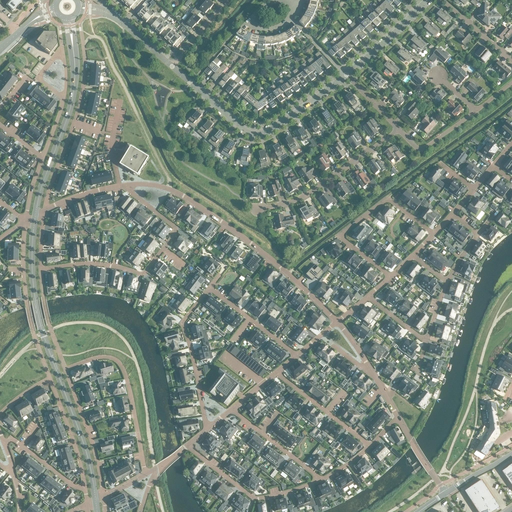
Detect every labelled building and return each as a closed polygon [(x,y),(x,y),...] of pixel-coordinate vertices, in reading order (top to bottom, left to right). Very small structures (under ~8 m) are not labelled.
[(132,7),(134,9),(142,0),(129,0),(126,5),(130,9),(132,7)] [(202,0),(201,2),(209,9),(210,10),(214,5),(209,1),(209,0),(202,0)] [(383,12),(385,10),(386,9),(390,14),(394,10),(390,6),(385,1),(384,0),(377,0),(382,5),(379,8),(383,12)] [(10,10),(12,12),(16,8),(9,2),(6,5),(10,9),(10,10)] [(148,5),(145,2),(137,11),(139,14),(138,16),(142,19),(150,11),(149,10),(146,7),(148,5)] [(201,2),(194,9),(198,13),(201,10),(205,14),(209,9),(201,2)] [(383,12),(379,8),(374,3),(371,7),(375,11),(372,14),(376,19),(379,16),(384,20),(387,17),(383,12)] [(481,21),(482,21),(490,13),(486,9),(489,6),(485,3),(477,11),(480,13),(477,17),(478,18),(477,19),(481,22),(481,21)] [(307,11),(314,15),(315,10),(316,10),(317,8),(309,5),(308,8),(307,11)] [(192,7),(185,14),(188,17),(196,24),(197,25),(201,20),(196,16),(198,13),(194,9),(192,7)] [(376,19),(372,14),(367,10),(364,13),(368,18),(365,21),(369,25),(372,22),(377,27),(380,23),(376,19)] [(444,20),(447,23),(448,22),(449,22),(452,19),(446,14),(447,14),(445,11),(444,12),(441,10),(440,11),(439,11),(436,15),(440,18),(437,20),(441,23),(444,20)] [(154,14),(150,11),(142,19),(146,23),(148,21),(150,23),(158,14),(156,12),(154,14)] [(304,17),(310,22),(312,17),(313,17),(314,15),(307,11),(305,14),(306,14),(304,17)] [(494,16),(490,13),(482,21),(483,22),(482,23),(486,26),(486,25),(488,26),(491,23),(493,25),(500,17),(497,13),(494,16)] [(158,14),(150,23),(153,25),(151,27),(155,31),(163,22),(165,20),(161,17),(158,14)] [(358,27),(362,32),(365,29),(369,33),(373,30),(369,25),(365,21),(361,16),(357,20),(361,24),(358,27)] [(184,21),(181,24),(185,28),(188,25),(192,29),(196,24),(188,17),(184,21)] [(299,22),(305,28),(308,24),(310,22),(304,17),(303,17),(302,19),(300,22),(299,22)] [(167,26),(163,22),(155,31),(160,35),(161,33),(164,35),(172,26),(169,23),(167,26)] [(362,32),(358,27),(354,22),(350,26),(354,30),(351,33),(355,38),(358,35),(362,40),(366,36),(362,32)] [(434,36),(435,35),(436,36),(439,32),(433,28),(434,27),(432,25),(431,26),(429,23),(427,25),(427,24),(423,28),(427,31),(428,30),(434,36)] [(446,33),(448,35),(457,26),(458,26),(454,23),(454,24),(446,33)] [(511,33),(511,25),(511,26),(508,29),(507,28),(506,28),(505,29),(503,27),(501,29),(500,29),(498,31),(498,32),(496,34),(502,39),(505,36),(506,36),(508,38),(511,33)] [(174,28),(172,26),(164,35),(166,37),(165,39),(169,43),(177,34),(172,30),(174,28)] [(291,30),(295,37),(299,33),(301,32),(295,26),(293,27),(294,28),(291,30)] [(242,28),(236,34),(236,35),(241,37),(241,38),(243,39),(247,33),(247,32),(245,31),(242,29),(242,28)] [(359,43),(355,38),(351,33),(347,29),(343,32),(347,37),(344,39),(348,44),(351,41),(355,46),(359,43)] [(285,34),(288,41),(293,38),(295,37),(291,30),(290,30),(288,31),(288,32),(285,34)] [(460,30),(455,36),(460,39),(459,40),(465,46),(472,38),(466,32),(464,34),(460,30)] [(34,43),(49,55),(57,45),(56,43),(55,37),(55,34),(55,33),(50,33),(49,33),(48,33),(43,33),(38,39),(34,43)] [(247,33),(243,39),(248,41),(248,42),(250,43),(253,36),(253,35),(251,34),(247,33)] [(279,36),(281,44),(286,41),(286,42),(288,41),(285,34),(285,33),(282,34),(283,35),(279,36)] [(180,37),(177,34),(169,43),(173,46),(175,44),(177,47),(185,38),(182,35),(180,37)] [(348,44),(344,39),(340,35),(336,38),(340,43),(336,46),(340,50),(344,47),(348,52),(352,49),(348,44)] [(253,36),(250,43),(255,44),(258,45),(259,37),(260,37),(257,36),(253,36)] [(273,45),(276,45),(277,48),(282,47),(281,44),(279,36),(276,36),(276,37),(273,38),(273,45)] [(426,45),(420,41),(421,40),(419,38),(418,39),(415,36),(414,38),(414,37),(410,41),(414,44),(412,46),(415,50),(418,46),(421,49),(422,48),(423,49),(426,45)] [(259,37),(258,45),(263,45),(263,46),(266,46),(266,38),(263,37),(263,38),(259,37)] [(340,50),(336,46),(332,41),(328,44),(332,49),(328,52),(332,57),(336,54),(340,58),(344,55),(340,50)] [(481,60),(485,63),(492,55),(488,52),(487,52),(485,51),(486,50),(482,47),(481,47),(479,45),(474,51),(476,53),(475,54),(479,58),(480,57),(481,59),(481,60)] [(408,62),(409,61),(410,61),(412,58),(407,53),(408,52),(405,50),(405,51),(402,49),(401,50),(400,50),(397,54),(401,57),(401,56),(408,62)] [(433,54),(434,54),(429,59),(433,62),(436,59),(436,58),(437,57),(444,63),(448,58),(447,57),(449,55),(445,52),(443,54),(438,49),(433,54)] [(225,51),(220,58),(225,61),(229,54),(225,51)] [(315,62),(319,67),(323,64),(327,69),(331,66),(319,52),(315,55),(319,60),(315,62)] [(319,67),(315,62),(312,57),(308,61),(311,65),(308,68),(312,73),(315,70),(319,75),(323,72),(319,67)] [(220,61),(216,58),(204,72),(208,75),(212,70),(215,73),(219,69),(216,66),(220,61)] [(496,60),(491,66),(493,68),(501,74),(500,75),(500,76),(500,77),(500,78),(501,78),(501,79),(502,79),(503,79),(504,79),(505,78),(506,78),(511,72),(505,67),(499,61),(498,62),(496,60)] [(393,66),(394,65),(392,63),(391,64),(388,61),(387,63),(387,62),(383,66),(387,69),(385,72),(388,75),(391,72),(394,74),(395,73),(396,74),(399,70),(393,66)] [(300,74),(304,79),(308,76),(311,81),(315,78),(312,73),(308,68),(304,63),(300,66),(304,71),(300,74)] [(219,69),(215,73),(211,78),(215,82),(227,67),(223,64),(219,69)] [(460,69),(456,65),(450,71),(458,78),(455,81),(459,85),(468,76),(465,73),(461,69),(460,69)] [(422,73),(417,68),(413,73),(415,75),(413,78),(417,82),(416,83),(419,86),(420,85),(421,86),(425,81),(420,76),(422,73)] [(304,79),(300,74),(297,69),(293,72),(296,77),(293,79),(296,84),(300,82),(304,87),(308,84),(304,79)] [(222,88),(230,78),(235,74),(231,70),(218,84),(222,88)] [(10,72),(5,79),(12,85),(18,78),(10,72)] [(300,89),(296,84),(293,79),(289,74),(285,77),(289,82),(285,85),(289,90),(292,87),(296,92),(300,89)] [(377,84),(380,86),(381,85),(382,86),(385,83),(379,78),(380,77),(378,75),(377,76),(375,74),(373,75),(373,74),(369,78),(373,81),(371,84),(374,87),(377,84)] [(234,89),(237,92),(241,88),(238,85),(242,80),(238,77),(226,91),(230,94),(234,89)] [(2,82),(2,83),(9,89),(12,85),(5,79),(2,82)] [(281,95),(284,93),(288,98),(292,95),(289,90),(285,85),(281,80),(277,83),(281,88),(277,90),(281,95)] [(15,82),(10,91),(13,92),(18,83),(15,82)] [(0,85),(0,89),(6,93),(9,89),(2,83),(1,84),(0,85)] [(244,99),(248,94),(245,91),(249,86),(245,83),(241,88),(237,92),(233,97),(237,100),(241,96),(244,99)] [(472,92),(474,93),(471,96),(473,97),(472,98),(474,100),(475,100),(477,101),(485,93),(479,87),(478,89),(472,83),(467,88),(472,92)] [(277,90),(274,85),(269,88),(271,90),(267,92),(269,95),(273,100),(276,98),(280,103),(284,100),(281,95),(277,90)] [(33,86),(27,94),(32,98),(38,90),(33,86)] [(38,90),(32,98),(36,101),(42,93),(38,90)] [(404,101),(396,94),(397,93),(394,90),(390,95),(393,97),(392,99),(396,103),(395,104),(398,107),(400,105),(401,105),(401,104),(404,101)] [(437,94),(434,92),(430,96),(433,99),(434,98),(439,103),(440,101),(441,101),(442,101),(442,100),(442,99),(447,94),(441,90),(437,94)] [(42,93),(36,101),(40,104),(46,96),(42,93)] [(359,106),(362,103),(355,95),(353,97),(349,93),(349,94),(345,98),(349,103),(349,104),(354,110),(359,106)] [(258,102),(248,94),(244,99),(240,103),(244,107),(248,102),(258,111),(258,102)] [(276,106),(273,100),(269,95),(258,102),(258,111),(269,103),(272,108),(276,106)] [(46,96),(40,104),(44,108),(51,100),(46,96)] [(51,100),(44,108),(49,111),(55,103),(51,100)] [(451,100),(446,105),(451,109),(449,111),(455,117),(462,109),(456,103),(455,104),(451,100)] [(345,112),(348,110),(343,104),(341,106),(337,102),(338,103),(333,106),(340,116),(345,112)] [(407,107),(409,109),(409,110),(406,114),(412,120),(414,117),(415,117),(416,116),(416,115),(418,112),(416,110),(417,109),(417,108),(414,106),(416,105),(412,102),(407,107)] [(16,104),(12,108),(20,114),(21,114),(24,110),(19,106),(18,105),(16,104)] [(12,108),(9,112),(17,119),(20,114),(12,108)] [(202,115),(202,114),(201,115),(197,111),(192,116),(186,122),(191,126),(191,127),(194,129),(201,121),(199,119),(202,115)] [(338,122),(331,113),(329,115),(326,111),(325,111),(326,112),(321,115),(325,121),(330,128),(335,124),(338,122)] [(9,112),(6,117),(13,123),(17,119),(9,112)] [(425,125),(421,129),(427,134),(430,131),(433,128),(436,124),(430,119),(429,120),(426,117),(422,122),(425,125)] [(321,130),(324,128),(319,122),(317,124),(314,119),(313,120),(314,120),(309,124),(316,133),(321,130)] [(370,122),(364,127),(371,137),(378,132),(373,126),(376,125),(372,119),(370,121),(370,122)] [(503,125),(511,133),(511,123),(506,119),(502,124),(503,125)] [(202,136),(205,139),(212,130),(210,128),(213,124),(212,124),(208,120),(203,126),(203,125),(197,132),(202,136)] [(504,136),(509,139),(511,135),(511,133),(503,125),(498,130),(503,134),(502,135),(504,136)] [(32,126),(26,134),(30,137),(36,129),(32,126)] [(311,136),(307,130),(305,132),(302,128),(301,128),(302,129),(296,132),(303,142),(308,138),(311,136)] [(36,129),(30,137),(34,141),(41,133),(36,129)] [(213,146),(216,148),(223,140),(221,138),(224,134),(219,130),(214,136),(214,135),(208,141),(213,146)] [(360,138),(355,132),(350,135),(352,137),(347,140),(354,149),(360,145),(358,141),(358,140),(360,138)] [(41,133),(34,141),(39,144),(45,136),(41,133)] [(301,148),(295,139),(292,140),(289,136),(289,137),(284,140),(288,146),(292,153),(298,150),(301,148)] [(0,143),(0,149),(1,151),(9,141),(4,137),(0,143)] [(317,145),(313,139),(310,141),(312,144),(308,147),(310,150),(317,145)] [(489,143),(485,147),(495,154),(499,149),(491,144),(493,141),(491,139),(488,142),(489,143)] [(9,141),(1,151),(6,154),(13,144),(9,141)] [(230,159),(235,150),(233,148),(236,143),(235,143),(235,144),(230,141),(226,147),(225,146),(221,154),(227,157),(230,159)] [(74,142),(73,146),(82,150),(83,145),(74,142)] [(340,142),(335,146),(337,148),(333,151),(333,152),(331,153),(334,156),(336,155),(339,160),(345,156),(341,150),(344,148),(340,142)] [(121,165),(124,167),(127,169),(126,170),(129,172),(129,171),(130,171),(135,174),(138,176),(142,170),(144,167),(144,166),(146,163),(147,162),(149,159),(149,158),(144,155),(140,153),(141,151),(128,143),(125,148),(123,151),(127,154),(126,156),(123,161),(121,165)] [(277,145),(272,148),(276,154),(275,154),(279,161),(285,158),(288,156),(282,147),(280,148),(277,144),(277,145)] [(73,146),(71,151),(80,154),(82,150),(73,146)] [(479,150),(476,153),(481,157),(483,154),(491,160),(495,154),(485,147),(484,146),(480,151),(479,150)] [(396,148),(391,151),(390,149),(384,152),(391,161),(395,158),(397,162),(403,158),(398,151),(396,148)] [(18,149),(11,157),(16,160),(22,152),(18,149)] [(246,166),(250,166),(251,155),(248,155),(249,150),(248,150),(242,149),(241,157),(240,165),(246,166)] [(271,165),(268,154),(265,155),(264,150),(263,150),(263,151),(257,152),(259,159),(259,160),(261,168),(268,166),(271,165)] [(459,150),(450,163),(457,169),(461,163),(464,165),(467,161),(464,159),(467,156),(459,150)] [(71,151),(69,156),(78,159),(80,154),(71,151)] [(16,160),(15,161),(20,164),(27,156),(22,152),(16,160)] [(327,163),(327,162),(329,160),(324,154),(319,157),(321,159),(316,162),(323,171),(329,167),(327,163)] [(27,156),(20,164),(24,166),(30,158),(27,156)] [(69,156),(67,161),(76,164),(78,159),(69,156)] [(511,157),(503,167),(508,171),(511,166),(511,156),(511,157)] [(24,166),(22,168),(27,172),(27,171),(35,162),(30,158),(24,166)] [(375,174),(379,171),(380,173),(386,169),(381,162),(378,163),(377,163),(374,159),(368,164),(375,174)] [(468,166),(463,173),(468,176),(476,166),(468,160),(465,164),(468,166)] [(67,161),(65,166),(74,169),(76,164),(67,161)] [(476,166),(468,176),(473,180),(480,171),(482,173),(486,168),(483,166),(480,170),(476,166)] [(305,168),(299,173),(304,180),(303,181),(304,182),(305,183),(306,183),(313,179),(310,174),(312,173),(312,174),(315,172),(311,167),(307,170),(305,168)] [(431,174),(428,178),(434,183),(438,179),(440,175),(438,174),(441,171),(436,167),(434,170),(433,169),(430,173),(431,174)] [(363,173),(360,175),(358,171),(351,176),(357,184),(358,182),(362,188),(366,185),(366,186),(367,185),(367,184),(370,182),(367,178),(363,173)] [(62,172),(60,177),(69,180),(71,175),(62,172)] [(110,172),(104,173),(107,183),(112,182),(112,181),(113,181),(112,177),(111,177),(110,172)] [(491,189),(493,190),(496,185),(495,184),(500,179),(494,175),(485,185),(491,190),(491,189)] [(284,182),(290,193),(297,189),(295,186),(296,185),(297,186),(300,184),(296,176),(292,178),(284,182)] [(60,177),(58,181),(67,185),(69,180),(60,177)] [(58,181),(56,186),(66,190),(67,185),(58,181)] [(268,188),(269,191),(268,192),(268,193),(268,195),(269,195),(270,195),(271,197),(279,195),(278,191),(278,190),(281,189),(278,181),(273,182),(274,184),(272,185),(271,186),(272,187),(268,188)] [(452,194),(460,185),(454,181),(450,187),(447,185),(444,189),(452,195),(452,194)] [(350,194),(354,191),(350,184),(346,187),(342,182),(335,187),(339,193),(340,193),(343,197),(349,192),(350,194)] [(497,196),(504,186),(503,185),(504,184),(501,182),(500,183),(500,182),(497,186),(496,185),(493,190),(492,192),(497,196)] [(11,185),(5,193),(10,196),(16,188),(11,185)] [(259,193),(262,193),(262,187),(259,187),(259,185),(250,185),(250,188),(247,188),(248,194),(251,194),(251,198),(259,198),(259,193)] [(465,189),(460,185),(452,194),(457,198),(465,189)] [(509,189),(508,188),(508,187),(505,185),(505,186),(504,186),(497,196),(501,199),(503,198),(506,200),(508,197),(505,195),(509,189)] [(64,194),(66,190),(56,186),(54,192),(59,194),(59,193),(64,194)] [(16,188),(10,196),(14,199),(22,190),(21,189),(20,191),(16,188)] [(22,190),(14,199),(19,203),(25,194),(26,193),(22,190)] [(407,190),(400,200),(405,204),(412,194),(407,190)] [(331,200),(326,194),(323,196),(323,195),(322,196),(319,199),(325,208),(332,203),(334,205),(336,203),(333,198),(331,200)] [(417,198),(412,194),(405,204),(410,208),(417,199),(417,198)] [(109,195),(104,196),(107,209),(112,208),(109,195)] [(104,196),(98,197),(102,211),(101,208),(106,207),(107,209),(104,196)] [(95,207),(91,207),(92,210),(93,213),(96,212),(102,211),(98,197),(93,199),(95,207)] [(127,197),(118,208),(123,212),(132,201),(127,197)] [(480,201),(476,198),(472,203),(481,210),(486,203),(481,199),(480,201)] [(172,199),(166,207),(171,211),(178,201),(177,202),(172,199)] [(417,199),(410,208),(415,211),(420,205),(423,207),(425,204),(421,202),(417,199)] [(132,201),(123,212),(124,211),(129,215),(127,217),(130,219),(134,215),(131,212),(137,205),(132,201)] [(178,201),(171,211),(176,215),(183,205),(178,201)] [(86,202),(80,204),(84,218),(90,216),(90,217),(94,216),(93,213),(92,210),(89,211),(86,202)] [(425,211),(420,217),(426,221),(433,211),(428,207),(430,205),(427,203),(423,209),(425,211)] [(481,210),(472,203),(468,208),(472,211),(470,214),(476,218),(482,211),(481,210)] [(76,215),(73,216),(74,221),(78,220),(84,218),(80,204),(74,206),(76,215)] [(299,211),(301,215),(303,214),(307,221),(312,217),(314,219),(319,216),(313,206),(309,208),(309,209),(308,209),(306,206),(299,211)] [(382,212),(380,211),(376,217),(389,224),(393,219),(391,217),(394,212),(386,206),(382,212)] [(134,215),(130,219),(133,222),(133,221),(138,225),(146,214),(142,210),(137,217),(134,215)] [(191,210),(185,219),(189,222),(189,223),(189,224),(197,214),(191,210)] [(0,224),(2,226),(1,227),(4,230),(8,225),(5,223),(10,216),(4,211),(0,216),(0,224)] [(433,211),(426,221),(431,225),(434,220),(437,222),(441,217),(433,211)] [(510,221),(500,213),(494,221),(505,229),(510,221)] [(146,214),(138,225),(143,228),(142,229),(145,231),(146,230),(149,226),(146,224),(151,218),(146,214)] [(197,214),(189,224),(193,227),(191,230),(194,233),(199,227),(196,224),(201,217),(197,214)] [(288,225),(293,224),(292,217),(284,219),(283,215),(281,215),(280,215),(277,215),(277,216),(275,217),(276,224),(276,225),(276,226),(276,227),(277,227),(277,228),(277,229),(285,228),(285,227),(286,227),(287,227),(288,226),(288,225)] [(51,221),(50,227),(58,228),(58,231),(62,232),(64,232),(64,229),(64,223),(51,221)] [(161,223),(157,228),(167,235),(170,231),(163,226),(161,223)] [(209,223),(202,232),(208,237),(209,236),(211,238),(215,233),(213,231),(215,228),(209,223)] [(446,228),(444,230),(447,233),(452,236),(459,227),(454,223),(449,230),(446,228)] [(408,233),(407,233),(413,237),(419,229),(414,225),(408,233)] [(362,226),(353,237),(359,241),(363,237),(366,233),(369,235),(372,230),(370,228),(368,231),(362,226)] [(459,227),(452,236),(457,240),(464,231),(459,227)] [(498,232),(492,227),(484,237),(490,242),(498,232)] [(151,230),(149,233),(151,235),(154,237),(156,234),(163,240),(167,235),(157,228),(154,232),(151,230)] [(413,237),(413,238),(418,242),(424,233),(419,229),(413,237)] [(48,235),(48,241),(60,241),(60,236),(62,236),(62,232),(58,231),(56,231),(56,235),(48,235)] [(457,240),(456,240),(464,246),(466,243),(464,242),(469,235),(464,231),(457,240)] [(220,238),(216,243),(222,248),(224,249),(223,251),(226,254),(231,247),(233,245),(230,243),(233,239),(229,236),(229,237),(226,234),(222,239),(220,238)] [(151,235),(145,242),(155,249),(158,245),(153,241),(155,238),(154,237),(151,235)] [(182,236),(178,241),(188,249),(188,248),(187,248),(191,243),(182,236)] [(48,241),(47,247),(54,247),(54,249),(59,249),(60,241),(48,241)] [(178,241),(175,246),(184,254),(188,249),(178,241)] [(371,241),(364,249),(369,253),(376,245),(371,241)] [(145,242),(140,248),(145,252),(146,250),(151,254),(155,249),(145,242)] [(95,243),(94,257),(100,258),(102,243),(95,243)] [(102,243),(100,258),(107,258),(108,249),(111,250),(112,244),(108,243),(108,245),(102,245),(102,243)] [(477,256),(478,257),(485,247),(479,243),(477,246),(476,246),(474,248),(474,249),(472,252),(473,253),(472,254),(476,257),(477,256)] [(73,244),(69,244),(69,250),(73,250),(74,259),(80,258),(79,244),(73,245),(73,244)] [(328,246),(321,251),(324,254),(327,252),(330,257),(331,256),(334,260),(342,254),(339,250),(340,249),(336,244),(330,248),(328,246)] [(376,245),(369,253),(374,257),(381,249),(376,245)] [(235,247),(231,252),(233,254),(231,257),(236,260),(240,256),(243,259),(245,257),(246,254),(242,251),(238,248),(237,249),(235,247)] [(137,248),(131,255),(141,262),(144,258),(139,254),(141,251),(137,248)] [(434,249),(426,259),(431,263),(439,253),(434,249)] [(55,255),(46,256),(47,263),(60,261),(59,255),(61,254),(61,251),(55,251),(55,255)] [(388,251),(381,261),(386,265),(393,255),(388,251)] [(439,253),(431,263),(436,267),(444,257),(439,253)] [(344,257),(341,261),(345,263),(344,263),(349,267),(357,257),(352,254),(347,260),(344,257)] [(131,255),(126,262),(130,265),(132,263),(137,267),(141,262),(131,255)] [(247,259),(243,265),(248,269),(249,266),(255,271),(259,266),(256,265),(259,261),(257,259),(258,258),(254,255),(250,261),(247,259)] [(393,255),(386,265),(391,269),(395,263),(398,265),(402,261),(393,255)] [(209,257),(206,262),(216,270),(220,265),(209,257)] [(357,257),(349,267),(354,271),(353,273),(356,275),(360,270),(357,268),(362,261),(357,257)] [(444,257),(436,267),(441,271),(446,265),(449,268),(453,262),(450,260),(449,261),(444,257)] [(466,262),(463,267),(472,272),(476,263),(471,261),(469,263),(466,262)] [(160,262),(156,267),(166,275),(170,270),(160,262)] [(206,262),(201,267),(212,275),(215,270),(216,270),(206,262)] [(414,264),(405,275),(411,280),(415,275),(416,275),(418,272),(420,269),(419,268),(420,267),(416,264),(415,265),(414,264)] [(315,265),(306,275),(312,281),(315,277),(318,279),(324,273),(315,265)] [(156,267),(152,272),(160,278),(164,273),(166,275),(156,267)] [(368,267),(361,275),(366,279),(373,271),(368,267)] [(464,278),(470,281),(471,278),(469,277),(472,272),(463,267),(462,268),(460,272),(461,272),(460,273),(465,276),(464,278)] [(267,275),(263,278),(270,283),(268,285),(272,289),(276,284),(273,282),(277,277),(276,276),(277,274),(271,269),(269,271),(268,270),(265,274),(267,275)] [(78,275),(78,284),(83,284),(83,282),(92,283),(92,278),(88,278),(88,271),(86,271),(86,270),(83,270),(83,271),(81,271),(81,275),(78,275)] [(96,270),(95,281),(102,282),(102,286),(105,286),(106,279),(103,279),(104,271),(96,270)] [(64,281),(61,282),(62,289),(66,288),(65,285),(72,283),(69,271),(62,273),(64,281)] [(373,271),(366,279),(372,284),(379,275),(373,271)] [(192,278),(191,278),(201,285),(204,281),(200,277),(201,274),(198,272),(197,275),(196,274),(193,278),(192,278)] [(110,274),(108,282),(111,283),(111,285),(115,286),(116,286),(116,284),(120,285),(122,276),(118,276),(118,275),(113,274),(113,275),(112,274),(110,274)] [(50,285),(46,285),(47,293),(50,293),(50,291),(57,290),(55,275),(49,276),(50,285)] [(424,291),(432,280),(429,278),(427,276),(423,282),(421,280),(417,285),(419,287),(424,291)] [(130,277),(126,291),(138,294),(141,284),(141,283),(138,283),(138,282),(136,281),(137,278),(130,277)] [(191,278),(188,283),(197,290),(201,285),(191,278)] [(435,282),(432,280),(424,291),(432,296),(436,291),(433,289),(437,284),(435,283),(435,282)] [(145,282),(140,299),(149,302),(155,285),(145,282)] [(276,285),(272,289),(280,295),(287,285),(283,282),(279,287),(276,285)] [(323,282),(316,292),(321,296),(328,286),(329,286),(323,282)] [(452,285),(450,289),(464,293),(464,294),(467,285),(460,282),(459,285),(453,283),(452,285)] [(188,283),(184,287),(194,294),(197,290),(188,283)] [(287,285),(280,295),(281,295),(286,298),(293,288),(288,284),(287,285)] [(328,286),(321,296),(326,300),(331,293),(334,295),(335,293),(337,291),(335,289),(333,290),(328,286)] [(236,288),(230,295),(236,300),(242,293),(236,288)] [(386,296),(383,299),(384,300),(383,300),(387,303),(388,302),(388,303),(389,303),(396,293),(397,293),(391,289),(390,291),(387,289),(383,294),(386,296)] [(454,300),(460,302),(462,299),(464,293),(450,289),(449,293),(450,293),(449,295),(455,297),(454,300)] [(346,290),(342,295),(351,302),(355,297),(346,290)] [(237,301),(236,302),(241,305),(248,296),(244,293),(243,294),(242,293),(236,300),(237,301)] [(396,293),(389,303),(394,307),(397,302),(399,304),(403,299),(401,297),(401,296),(396,293)] [(341,294),(337,299),(347,307),(351,302),(342,295),(341,294)] [(180,295),(176,300),(186,308),(190,303),(180,295)] [(290,300),(288,303),(290,305),(291,305),(295,308),(302,299),(303,298),(298,295),(293,302),(292,302),(290,300)] [(210,296),(202,306),(207,310),(215,300),(210,296)] [(403,305),(400,310),(404,313),(412,304),(407,300),(405,298),(401,303),(403,305)] [(295,308),(295,309),(299,313),(307,303),(302,299),(295,308)] [(176,300),(172,305),(182,312),(186,308),(176,300)] [(215,300),(207,310),(208,310),(212,313),(212,314),(220,304),(215,300)] [(255,302),(249,310),(253,314),(261,304),(256,300),(255,302)] [(404,313),(404,314),(409,318),(413,313),(415,315),(419,310),(417,308),(417,307),(412,303),(412,304),(404,313)] [(448,305),(446,311),(456,314),(459,305),(453,303),(452,306),(448,305)] [(220,304),(212,314),(217,317),(215,319),(218,321),(222,315),(220,314),(225,308),(220,304)] [(261,304),(253,314),(258,318),(266,308),(261,304)] [(162,317),(159,321),(164,326),(167,322),(172,325),(175,322),(167,315),(170,311),(165,307),(160,313),(163,315),(162,317)] [(365,309),(363,312),(374,320),(379,313),(374,309),(373,310),(372,311),(370,310),(367,307),(366,309),(365,309)] [(231,311),(223,321),(228,325),(236,315),(231,311)] [(454,320),(456,314),(446,311),(444,317),(450,318),(449,321),(455,323),(456,320),(454,320)] [(361,315),(359,317),(365,321),(363,323),(368,327),(370,325),(374,320),(363,312),(361,314),(361,315)] [(316,313),(312,318),(313,319),(321,325),(325,320),(316,313)] [(415,322),(413,325),(419,330),(429,318),(422,313),(418,318),(415,322)] [(236,315),(228,325),(233,329),(241,319),(236,315)] [(272,317),(266,325),(271,329),(277,321),(272,317)] [(313,319),(310,324),(318,330),(322,326),(321,325),(313,319)] [(277,321),(271,329),(276,333),(282,325),(277,321)] [(385,325),(381,330),(384,332),(384,331),(389,335),(390,334),(396,326),(391,322),(389,325),(388,326),(387,326),(385,325)] [(356,326),(353,329),(354,330),(354,331),(357,334),(357,335),(359,336),(360,336),(364,339),(366,336),(369,338),(373,333),(370,331),(369,333),(358,325),(357,326),(356,326)] [(438,328),(437,331),(449,335),(450,336),(453,326),(447,325),(446,327),(440,325),(439,328),(438,328)] [(201,326),(191,329),(193,334),(202,332),(201,326)] [(298,326),(294,331),(304,339),(308,334),(298,326)] [(396,326),(390,334),(395,338),(397,340),(401,335),(401,334),(399,333),(399,332),(401,330),(396,326)] [(202,332),(193,334),(194,340),(202,338),(203,343),(208,342),(207,337),(206,331),(202,332)] [(255,331),(247,341),(252,345),(260,335),(255,331)] [(294,331),(291,336),(300,344),(304,339),(294,331)] [(437,331),(436,335),(437,335),(436,338),(442,340),(441,343),(447,344),(449,335),(437,331)] [(177,332),(165,336),(167,343),(171,342),(173,351),(179,349),(176,340),(179,339),(177,332)] [(260,335),(252,345),(258,349),(265,339),(260,335)] [(402,343),(398,348),(400,350),(405,354),(413,343),(411,341),(410,341),(408,340),(404,345),(402,343)] [(371,350),(369,353),(371,355),(370,355),(373,357),(381,347),(374,341),(370,346),(372,347),(373,348),(371,350)] [(204,348),(198,349),(199,355),(211,352),(209,346),(208,342),(203,343),(204,348)] [(271,343),(264,352),(269,355),(268,356),(269,357),(277,347),(271,343)] [(413,343),(405,354),(412,359),(416,354),(415,353),(414,352),(415,350),(418,347),(416,346),(416,345),(413,343)] [(320,360),(328,350),(327,349),(327,348),(322,345),(315,354),(321,359),(320,360)] [(431,345),(428,353),(441,356),(443,349),(446,350),(447,347),(440,345),(440,348),(439,348),(439,347),(435,346),(435,347),(431,345)] [(381,347),(373,357),(374,358),(375,359),(376,360),(376,359),(378,361),(382,356),(385,358),(389,352),(386,350),(387,350),(382,346),(381,347)] [(277,347),(269,357),(273,360),(281,350),(277,347)] [(281,350),(273,360),(274,360),(275,359),(280,362),(286,354),(281,350)] [(330,351),(328,350),(320,360),(327,365),(335,354),(330,350),(330,351)] [(178,352),(172,354),(172,357),(175,356),(178,366),(186,364),(185,358),(184,354),(179,356),(178,352)] [(211,352),(199,355),(200,361),(212,358),(211,352)] [(428,363),(427,367),(439,370),(442,361),(437,360),(436,362),(430,360),(429,364),(428,363)] [(334,369),(339,374),(346,365),(345,364),(345,363),(342,361),(341,361),(340,361),(338,364),(337,363),(333,367),(335,368),(334,369)] [(385,370),(383,373),(387,377),(388,377),(394,369),(396,367),(390,363),(388,361),(384,367),(386,368),(385,370)] [(297,365),(295,367),(303,376),(308,372),(307,370),(308,369),(304,364),(303,365),(300,362),(296,365),(297,365)] [(511,366),(504,362),(499,369),(503,372),(505,370),(511,374),(511,372),(511,366)] [(99,367),(101,374),(113,371),(110,364),(105,365),(104,364),(101,365),(101,366),(99,367)] [(348,366),(346,365),(339,374),(345,378),(346,377),(347,378),(350,373),(349,372),(352,368),(348,366)] [(297,380),(303,376),(295,367),(294,368),(294,367),(290,370),(291,370),(290,371),(292,374),(291,375),(295,380),(296,379),(297,380)] [(427,367),(426,370),(427,371),(426,373),(432,375),(431,378),(437,379),(440,370),(439,370),(427,367)] [(182,368),(176,370),(177,378),(181,378),(182,384),(190,382),(189,379),(191,379),(189,373),(188,373),(187,370),(183,371),(182,368)] [(83,369),(73,373),(74,377),(79,376),(80,378),(92,374),(90,369),(84,371),(83,369)] [(388,377),(387,378),(391,381),(392,380),(393,381),(395,378),(397,379),(401,375),(399,373),(399,372),(394,369),(388,377)] [(225,371),(211,389),(229,403),(236,394),(239,390),(243,385),(225,371)] [(347,382),(347,383),(350,385),(352,383),(358,387),(365,378),(364,377),(359,373),(354,380),(350,378),(347,382)] [(402,382),(398,387),(400,389),(401,390),(403,391),(411,381),(412,381),(406,377),(404,375),(400,380),(402,382)] [(496,375),(493,380),(505,387),(508,381),(496,375)] [(306,390),(311,393),(318,384),(314,380),(316,378),(313,376),(309,381),(311,382),(308,387),(306,390)] [(366,379),(365,378),(358,387),(357,388),(358,389),(357,390),(363,394),(361,397),(363,399),(367,394),(364,392),(372,383),(366,378),(366,379)] [(493,380),(490,386),(503,392),(505,387),(493,380)] [(411,381),(403,391),(406,394),(406,393),(408,395),(411,392),(412,390),(413,390),(415,392),(419,386),(411,381)] [(113,382),(107,383),(108,386),(111,386),(112,388),(111,388),(112,394),(113,394),(113,396),(124,393),(124,392),(123,386),(121,386),(121,385),(120,385),(120,383),(119,383),(114,384),(113,382)] [(276,382),(270,386),(277,395),(285,388),(282,384),(279,386),(276,382)] [(312,393),(316,396),(322,388),(318,384),(311,393),(312,394),(312,393)] [(89,386),(80,389),(82,392),(81,392),(82,397),(92,393),(89,386)] [(265,391),(272,399),(277,395),(270,386),(265,391)] [(43,388),(37,392),(43,403),(49,400),(49,399),(43,389),(43,388)] [(184,388),(177,389),(178,393),(180,393),(182,400),(193,398),(192,390),(185,391),(184,388)] [(320,400),(328,390),(327,391),(322,388),(316,396),(320,399),(320,400)] [(332,393),(328,390),(320,400),(325,404),(326,401),(327,401),(330,397),(333,399),(336,394),(333,392),(332,393)] [(418,400),(415,403),(421,408),(430,396),(424,391),(420,396),(417,399),(418,400)] [(33,406),(34,408),(36,411),(39,409),(38,406),(43,403),(37,392),(31,395),(31,396),(30,396),(36,405),(33,406)] [(92,393),(82,397),(84,401),(85,401),(86,403),(94,400),(92,393)] [(285,403),(291,407),(297,399),(296,398),(297,397),(293,394),(293,395),(292,395),(290,397),(289,396),(285,401),(286,402),(285,403)] [(259,397),(253,402),(261,412),(267,407),(259,397)] [(278,406),(280,403),(285,400),(283,397),(278,401),(276,404),(278,406)] [(118,398),(112,399),(113,403),(117,402),(119,414),(129,412),(126,399),(119,401),(118,398)] [(299,400),(297,399),(291,407),(296,411),(297,411),(298,412),(302,407),(301,406),(303,402),(300,399),(299,400)] [(27,400),(21,404),(27,415),(33,411),(34,415),(37,413),(36,411),(34,408),(32,409),(27,400),(27,401),(27,400)] [(256,417),(261,412),(253,402),(247,407),(252,413),(250,415),(254,420),(256,418),(256,417)] [(488,430),(476,450),(486,456),(495,442),(495,441),(500,434),(497,414),(497,413),(495,403),(486,405),(489,420),(488,420),(490,428),(488,430)] [(21,418),(27,415),(21,404),(15,407),(15,408),(14,408),(20,417),(17,418),(20,423),(23,421),(21,418)] [(346,418),(347,419),(354,410),(348,405),(340,415),(346,419),(346,418)] [(87,415),(87,416),(88,419),(89,419),(90,422),(100,418),(98,412),(101,411),(100,407),(94,409),(95,412),(87,415)] [(197,407),(178,410),(179,414),(180,414),(181,417),(196,415),(198,414),(197,407)] [(303,416),(310,421),(317,412),(315,411),(316,411),(311,407),(303,416)] [(375,412),(377,414),(385,421),(386,422),(390,417),(379,408),(375,412)] [(361,415),(354,410),(347,419),(348,420),(348,421),(353,425),(361,415)] [(47,415),(46,416),(48,421),(59,417),(56,411),(47,415)] [(318,413),(317,412),(310,421),(316,426),(323,416),(318,413)] [(3,420),(3,421),(11,427),(9,429),(13,433),(16,430),(13,428),(17,423),(17,422),(17,421),(13,419),(12,418),(13,418),(8,414),(8,415),(7,414),(3,420)] [(377,414),(374,418),(381,425),(385,421),(377,414)] [(48,421),(49,421),(51,426),(61,422),(59,417),(48,421)] [(120,425),(122,431),(128,430),(127,423),(128,423),(127,419),(118,420),(117,417),(109,419),(110,427),(120,425)] [(374,418),(370,422),(378,430),(377,429),(381,425),(374,418)] [(187,419),(179,421),(179,425),(183,424),(185,431),(189,431),(194,430),(199,429),(199,428),(200,428),(199,427),(198,427),(197,421),(187,423),(187,419)] [(374,434),(378,430),(370,422),(369,421),(365,426),(374,434)] [(51,426),(50,426),(52,432),(63,428),(61,422),(51,426)] [(228,422),(224,428),(233,435),(238,430),(240,432),(242,429),(237,425),(235,428),(228,422)] [(327,437),(334,428),(333,427),(334,426),(330,423),(330,424),(329,423),(327,426),(326,425),(322,430),(323,431),(322,432),(328,436),(327,437)] [(272,434),(277,438),(284,428),(279,424),(272,434)] [(52,432),(54,438),(65,434),(63,428),(52,432)] [(227,438),(224,441),(225,441),(229,444),(231,441),(230,440),(233,435),(224,428),(223,428),(219,432),(227,438)] [(278,437),(281,440),(288,431),(284,428),(277,438),(278,437)] [(336,429),(334,428),(327,437),(332,441),(334,439),(335,440),(339,435),(337,434),(340,431),(337,428),(336,429)] [(391,436),(388,439),(394,444),(395,443),(396,443),(396,444),(404,440),(397,428),(390,433),(391,436)] [(285,445),(293,435),(288,431),(281,440),(286,444),(285,445)] [(37,438),(31,446),(31,447),(37,451),(44,442),(44,441),(39,437),(41,434),(38,432),(35,436),(37,438)] [(54,438),(56,443),(57,443),(67,439),(65,434),(54,438)] [(132,436),(130,437),(125,438),(124,435),(119,436),(119,439),(120,439),(122,447),(133,444),(132,439),(132,436)] [(212,435),(208,440),(217,448),(221,443),(223,444),(225,441),(224,441),(220,438),(218,440),(212,435)] [(252,448),(252,449),(253,448),(260,439),(255,435),(250,441),(247,439),(244,444),(246,446),(248,444),(253,448),(252,448)] [(293,435),(285,445),(290,448),(297,439),(293,436),(293,435)] [(345,449),(346,449),(353,439),(347,435),(341,444),(346,448),(345,449)] [(108,443),(100,445),(101,448),(100,449),(100,450),(101,450),(102,453),(105,452),(110,450),(113,450),(112,446),(113,446),(112,445),(111,442),(114,441),(113,436),(107,437),(108,443)] [(265,443),(260,439),(253,448),(252,449),(258,453),(257,454),(259,456),(263,452),(260,450),(265,443)] [(358,444),(353,439),(346,449),(353,455),(357,450),(355,448),(358,444)] [(213,453),(217,448),(208,440),(206,440),(203,444),(211,450),(208,453),(213,457),(215,454),(213,453)] [(382,444),(377,448),(385,457),(390,452),(382,444)] [(59,450),(58,450),(59,455),(70,452),(69,446),(59,449),(59,450)] [(263,457),(268,461),(274,452),(270,448),(263,456),(263,457)] [(380,461),(385,457),(377,448),(372,453),(380,461)] [(70,452),(59,455),(59,456),(61,461),(72,458),(70,452)] [(268,461),(272,464),(279,455),(274,452),(268,461)] [(311,463),(317,467),(325,458),(318,453),(311,463)] [(284,459),(279,455),(272,464),(277,468),(284,459)] [(19,464),(17,467),(20,469),(22,467),(26,470),(25,471),(26,472),(33,462),(28,458),(22,466),(19,464)] [(61,461),(62,467),(63,467),(74,464),(72,458),(61,461)] [(331,463),(325,458),(317,467),(324,473),(331,463)] [(230,472),(237,463),(232,459),(225,469),(230,472)] [(364,459),(359,463),(360,463),(367,472),(372,468),(364,459)] [(192,479),(195,481),(198,477),(198,476),(196,474),(203,465),(197,461),(189,471),(195,476),(192,479)] [(33,462),(26,472),(30,475),(38,465),(33,462)] [(130,462),(124,465),(129,475),(135,472),(130,462)] [(282,472),(288,476),(295,466),(290,462),(285,469),(282,467),(279,471),(282,473),(282,472)] [(230,472),(235,475),(241,466),(237,463),(230,472)] [(362,476),(367,472),(360,463),(355,467),(362,476)] [(63,467),(65,473),(75,470),(74,464),(63,467)] [(508,467),(502,472),(508,480),(511,485),(511,464),(508,467)] [(30,475),(35,479),(43,469),(38,465),(30,475)] [(119,468),(124,477),(129,475),(124,465),(119,468)] [(246,470),(241,466),(235,475),(239,479),(246,470)] [(301,470),(295,466),(288,476),(293,480),(292,481),(295,483),(298,479),(295,477),(301,470)] [(113,471),(119,481),(119,480),(124,477),(119,468),(113,471)] [(250,488),(257,478),(252,474),(253,472),(250,470),(247,475),(250,477),(244,484),(249,488),(250,488)] [(113,471),(108,474),(113,484),(119,481),(113,471)] [(199,481),(204,485),(212,475),(207,472),(201,479),(198,477),(195,481),(197,484),(199,481)] [(347,473),(342,476),(348,487),(354,483),(347,473)] [(207,492),(210,494),(214,490),(211,488),(217,479),(212,475),(204,485),(209,489),(207,492)] [(40,484),(45,488),(44,489),(52,479),(47,476),(40,484)] [(348,487),(342,476),(336,479),(340,486),(337,488),(341,494),(344,492),(343,490),(348,486),(348,487)] [(257,478),(250,488),(255,491),(260,485),(263,487),(266,482),(263,480),(262,482),(257,479),(257,478)] [(52,479),(44,489),(49,493),(57,483),(52,479)] [(471,487),(465,491),(471,501),(471,502),(478,511),(493,511),(494,511),(500,508),(494,498),(482,480),(480,481),(471,487)] [(57,483),(49,493),(54,496),(62,487),(57,483)] [(327,483),(321,486),(327,497),(332,494),(333,495),(336,494),(334,488),(330,490),(327,483)] [(215,494),(220,498),(227,488),(222,484),(216,492),(214,490),(210,494),(213,496),(215,494)] [(0,491),(0,497),(4,501),(12,491),(5,485),(0,491)] [(321,500),(327,497),(321,486),(315,488),(321,500)] [(224,509),(226,506),(229,502),(227,500),(233,492),(227,488),(220,498),(225,502),(223,504),(221,507),(224,509)] [(60,500),(67,506),(74,495),(68,491),(60,500)] [(307,493),(301,495),(305,507),(311,505),(311,507),(315,505),(313,499),(309,500),(307,493)] [(123,494),(116,497),(121,507),(122,509),(128,506),(128,504),(127,504),(127,503),(123,494)] [(295,497),(299,509),(305,507),(301,495),(295,497)] [(231,505),(237,509),(245,499),(244,499),(239,496),(232,504),(229,502),(226,506),(229,508),(231,505)] [(116,497),(110,500),(115,510),(116,511),(122,509),(121,507),(116,497)] [(242,511),(250,503),(245,499),(237,509),(240,511),(242,511)] [(285,499),(279,500),(281,511),(282,511),(282,510),(288,509),(285,499)] [(275,511),(281,511),(279,500),(273,502),(275,511)]
